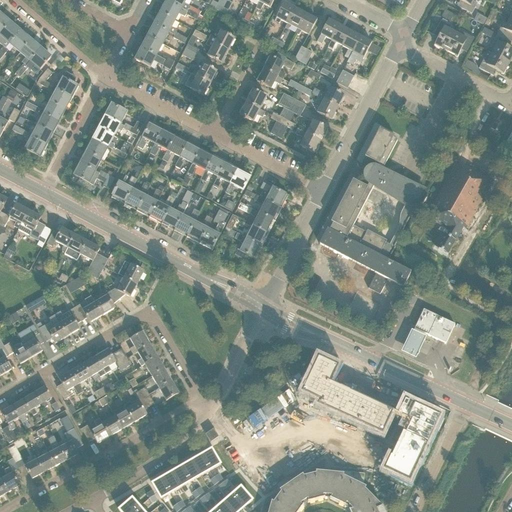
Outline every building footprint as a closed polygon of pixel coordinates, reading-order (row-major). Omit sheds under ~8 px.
[(187,12),(188,9),(189,10),(190,7),(184,3),(186,0),(167,0),(166,1),(187,12)] [(220,12),(226,0),(219,0),(215,9),(219,12),(220,12)] [(226,0),(220,12),(225,15),(226,15),(232,3),(226,0)] [(260,0),(259,2),(256,9),(260,11),(263,5),(270,8),(274,0),(260,0)] [(473,2),(473,0),(457,0),(463,3),(460,8),(471,14),(477,4),(473,2)] [(186,15),(191,18),(194,13),(189,10),(188,9),(187,12),(166,1),(160,13),(175,21),(179,14),(185,17),(186,15)] [(287,24),(295,9),(284,3),(274,22),(279,24),(280,21),(287,24)] [(298,30),(306,15),(295,9),(287,24),(285,28),(288,30),(290,26),(297,30),(298,30)] [(219,12),(216,17),(217,17),(222,20),(225,15),(220,12),(219,12)] [(171,28),(175,21),(160,13),(154,25),(169,33),(174,36),(175,33),(176,33),(177,31),(171,28)] [(194,13),(191,18),(196,21),(199,15),(194,13)] [(0,34),(10,23),(0,14),(0,34)] [(441,18),(436,15),(435,14),(431,20),(432,20),(436,23),(437,23),(441,18)] [(298,30),(297,30),(295,34),(299,36),(301,32),(309,36),(317,21),(306,15),(298,30)] [(511,20),(510,19),(507,26),(503,23),(497,34),(509,40),(511,34),(511,20)] [(331,41),(340,26),(328,20),(320,35),(317,42),(321,45),(325,38),(331,41)] [(446,51),(455,34),(449,31),(451,27),(441,21),(434,33),(440,36),(435,45),(446,51)] [(10,23),(0,34),(0,44),(5,49),(9,44),(20,32),(10,23)] [(162,45),(169,33),(154,25),(148,37),(162,45)] [(342,47),(350,32),(340,26),(331,41),(327,48),(332,51),(336,43),(342,47)] [(269,39),(271,33),(265,30),(263,36),(269,39)] [(198,39),(201,34),(195,31),(192,36),(198,39)] [(20,53),(31,40),(20,32),(9,44),(20,53)] [(214,44),(228,51),(234,40),(220,32),(214,44)] [(353,52),(361,37),(350,32),(342,47),(348,50),(344,57),(349,60),(353,52)] [(176,33),(175,33),(174,36),(173,38),(178,41),(181,36),(176,33)] [(455,34),(446,51),(457,57),(462,48),(467,51),(474,39),(463,33),(461,37),(455,34)] [(201,34),(198,39),(203,42),(206,37),(201,34)] [(181,36),(178,41),(184,44),(186,39),(181,36)] [(492,54),(509,63),(511,57),(511,50),(505,47),(508,42),(496,36),(491,46),(495,48),(492,54)] [(156,57),(162,45),(148,37),(141,49),(156,57)] [(353,52),(349,60),(353,62),(357,55),(364,58),(372,43),(361,37),(353,52)] [(30,62),(41,49),(31,40),(20,53),(30,62)] [(185,50),(196,56),(199,50),(188,44),(185,50)] [(221,64),(228,51),(214,44),(207,56),(221,64)] [(300,62),(307,50),(301,47),(294,59),(300,62)] [(41,49),(30,62),(40,71),(51,58),(41,49)] [(155,58),(156,57),(141,49),(135,60),(150,68),(153,62),(170,71),(172,67),(166,64),(169,59),(163,56),(160,61),(155,58)] [(193,61),(196,56),(185,50),(182,55),(193,61)] [(307,50),(300,62),(305,65),(312,53),(307,50)] [(503,74),(509,63),(492,54),(488,60),(484,58),(479,69),(491,75),(493,69),(503,74)] [(263,70),(282,80),(285,75),(280,72),(283,66),(291,71),(294,65),(285,59),(282,65),(269,58),(263,70)] [(166,64),(172,67),(174,62),(169,59),(166,64)] [(475,65),(467,61),(464,68),(472,72),(475,65)] [(312,64),(311,63),(310,63),(309,62),(307,67),(314,71),(316,66),(315,65),(314,65),(312,64)] [(19,69),(24,73),(28,68),(23,64),(19,69)] [(180,72),(183,66),(177,64),(175,69),(180,72)] [(196,77),(210,84),(217,73),(203,65),(199,72),(194,71),(192,75),(196,77)] [(183,66),(180,72),(186,75),(189,69),(183,66)] [(326,76),(328,72),(327,72),(329,68),(324,66),(322,69),(320,73),(326,76)] [(20,78),(24,73),(19,69),(15,74),(20,78)] [(40,79),(45,82),(53,74),(47,70),(40,78),(40,79)] [(280,85),(282,80),(263,70),(257,82),(271,89),(274,82),(280,85)] [(310,71),(307,77),(309,78),(311,80),(313,77),(315,73),(311,71),(310,71)] [(347,89),(354,77),(342,71),(336,83),(347,89)] [(0,78),(5,83),(10,78),(4,73),(0,77),(0,78)] [(204,97),(210,84),(196,77),(190,89),(204,97)] [(46,83),(45,82),(40,79),(37,83),(44,87),(46,83)] [(56,91),(71,99),(78,87),(62,79),(56,91)] [(293,89),(296,84),(290,81),(288,86),(293,89)] [(46,83),(44,87),(51,91),(53,86),(46,83)] [(298,92),(301,86),(296,84),(293,89),(298,92)] [(304,95),(307,89),(301,86),(298,92),(304,95)] [(307,89),(304,95),(310,97),(312,94),(313,92),(307,89)] [(324,101),(323,101),(337,108),(344,96),(330,89),(326,95),(314,89),(313,92),(312,94),(324,101)] [(10,91),(6,99),(7,100),(13,103),(17,94),(15,93),(10,91)] [(65,111),(71,99),(56,91),(50,103),(65,111)] [(246,103),(260,110),(266,98),(252,91),(246,103)] [(291,106),(294,100),(283,94),(280,100),(291,106)] [(337,108),(323,101),(317,98),(315,103),(321,106),(317,113),(331,120),(337,108)] [(288,111),(291,106),(280,100),(277,106),(288,111)] [(291,106),(302,112),(306,106),(294,100),(291,106)] [(31,111),(34,106),(27,102),(24,107),(31,111)] [(59,122),(65,111),(50,103),(44,114),(59,122)] [(260,110),(246,103),(240,115),(253,122),(257,116),(262,118),(265,113),(260,110)] [(105,116),(120,124),(127,113),(111,105),(105,116)] [(34,106),(31,111),(38,114),(41,110),(34,106)] [(300,117),(302,112),(291,106),(288,111),(300,117)] [(14,123),(20,112),(14,109),(8,120),(14,123)] [(52,134),(59,122),(44,114),(37,126),(52,134)] [(276,122),(278,116),(273,114),(270,119),(276,122)] [(120,125),(120,124),(105,116),(99,129),(114,137),(117,130),(121,132),(123,129),(129,132),(131,127),(125,124),(124,126),(120,125)] [(282,125),(284,120),(278,116),(276,122),(282,125)] [(287,128),(290,122),(284,120),(282,125),(287,128)] [(495,131),(499,123),(494,120),(490,129),(495,131)] [(131,127),(129,132),(137,136),(143,125),(137,122),(133,128),(131,127)] [(155,145),(162,132),(163,129),(162,130),(156,126),(155,128),(149,125),(151,123),(150,122),(148,126),(149,126),(142,138),(137,147),(143,150),(146,144),(144,142),(145,140),(155,145)] [(290,122),(287,128),(292,131),(295,125),(290,122)] [(306,134),(320,141),(327,129),(313,122),(306,134)] [(46,146),(52,134),(37,126),(31,138),(46,146)] [(111,143),(114,137),(99,129),(92,141),(108,149),(108,148),(111,150),(110,153),(117,156),(120,151),(113,148),(114,145),(111,143)] [(31,138),(27,135),(28,133),(21,130),(19,134),(25,137),(24,141),(28,143),(25,150),(40,158),(46,146),(31,138)] [(353,181),(331,223),(333,224),(329,231),(327,230),(319,245),(376,275),(368,289),(380,295),(387,280),(403,288),(410,273),(391,263),(388,261),(393,250),(422,193),(381,171),(397,141),(393,139),(394,137),(379,130),(365,158),(379,165),(377,169),(375,168),(373,168),(371,169),(369,169),(368,170),(366,172),(365,173),(365,176),(365,177),(365,179),(365,181),(366,182),(368,184),(369,185),(367,188),(353,181)] [(511,131),(503,148),(511,153),(511,131)] [(167,151),(174,138),(176,136),(175,136),(168,133),(167,135),(162,132),(155,145),(150,154),(155,157),(159,150),(156,149),(158,146),(167,151)] [(314,154),(320,141),(306,134),(300,146),(314,154)] [(187,145),(188,142),(188,143),(181,139),(180,141),(174,138),(167,151),(162,160),(168,163),(171,157),(169,155),(170,153),(180,158),(187,145)] [(101,160),(108,149),(92,141),(86,152),(101,160)] [(11,151),(13,146),(8,143),(5,148),(11,151)] [(192,148),(187,145),(180,158),(175,167),(180,170),(184,163),(181,162),(183,159),(192,164),(193,164),(199,152),(201,149),(200,149),(193,146),(192,148)] [(120,151),(117,156),(124,160),(127,155),(120,151)] [(95,172),(101,160),(86,152),(80,164),(95,172)] [(212,158),(213,156),(213,155),(213,156),(206,152),(205,155),(199,152),(193,164),(192,164),(188,174),(193,176),(196,170),(194,169),(195,166),(205,171),(212,158)] [(503,161),(494,155),(490,162),(499,167),(503,161)] [(218,161),(212,158),(205,171),(200,180),(205,183),(209,176),(207,175),(208,173),(217,178),(218,178),(224,165),(225,165),(226,162),(225,162),(219,159),(218,161)] [(99,174),(95,172),(80,164),(74,176),(93,186),(96,180),(104,184),(103,187),(108,190),(114,179),(107,175),(104,179),(98,176),(99,174)] [(465,168),(457,164),(426,218),(446,229),(435,248),(447,255),(463,228),(465,230),(493,182),(466,166),(465,168)] [(230,168),(225,165),(224,165),(218,178),(217,178),(213,187),(218,190),(221,183),(219,182),(220,179),(230,184),(237,171),(238,169),(231,166),(230,168)] [(243,174),(237,171),(230,184),(225,193),(230,196),(234,189),(232,188),(233,186),(243,191),(250,178),(251,175),(250,176),(244,172),(243,174)] [(186,188),(191,180),(186,177),(181,185),(186,188)] [(125,203),(132,190),(137,181),(132,178),(128,184),(130,185),(129,188),(119,183),(112,196),(111,199),(112,198),(118,202),(119,200),(125,203)] [(196,191),(195,192),(195,193),(199,195),(204,186),(200,183),(196,191)] [(138,209),(144,196),(149,187),(144,184),(141,191),(143,192),(141,195),(132,190),(125,203),(123,205),(124,205),(131,208),(132,206),(137,209),(138,209)] [(248,186),(246,190),(251,193),(251,192),(254,187),(253,186),(249,184),(248,186)] [(266,201),(281,209),(285,202),(282,201),(285,195),(288,197),(288,196),(285,195),(273,188),(272,189),(263,184),(260,189),(267,192),(268,190),(271,191),(266,201)] [(150,216),(157,203),(162,194),(161,194),(157,191),(153,198),(155,199),(154,201),(144,196),(138,209),(137,209),(136,212),(137,211),(143,215),(144,213),(150,216)] [(163,222),(170,210),(169,210),(177,195),(172,193),(166,204),(168,205),(166,208),(157,203),(150,216),(149,218),(149,219),(149,218),(156,221),(157,219),(162,222),(163,222)] [(281,209),(266,201),(252,194),(250,198),(255,200),(254,201),(261,205),(262,203),(265,204),(260,214),(272,220),(272,221),(275,222),(275,221),(278,215),(276,214),(279,208),(281,209),(282,209),(281,209)] [(175,229),(182,216),(188,205),(187,205),(183,202),(178,211),(180,212),(179,215),(170,210),(163,222),(162,222),(161,225),(162,225),(168,228),(169,226),(175,229)] [(272,220),(260,214),(250,209),(240,204),(238,209),(254,217),(255,215),(258,217),(253,226),(266,233),(269,234),(268,234),(272,227),(270,226),(272,221),(272,220)] [(19,230),(28,211),(16,205),(8,219),(4,217),(0,224),(0,235),(0,236),(4,229),(9,220),(16,223),(14,227),(19,230)] [(28,211),(19,230),(19,231),(24,230),(25,228),(32,232),(29,237),(37,242),(45,226),(38,223),(41,218),(28,211)] [(188,236),(194,223),(199,213),(194,211),(191,217),(193,218),(191,221),(182,216),(175,229),(174,231),(174,232),(174,231),(181,235),(182,233),(187,235),(188,236)] [(200,242),(199,245),(199,244),(206,248),(207,246),(212,249),(211,251),(212,252),(213,248),(220,236),(219,236),(225,225),(223,224),(227,216),(219,211),(213,222),(218,225),(216,230),(218,232),(216,234),(207,229),(200,242)] [(207,229),(212,220),(207,217),(203,224),(205,225),(204,228),(194,223),(188,236),(187,235),(186,238),(187,238),(193,241),(194,239),(200,242),(207,229)] [(253,226),(244,221),(241,227),(248,230),(249,228),(252,229),(247,239),(259,246),(262,247),(262,246),(265,240),(263,239),(266,233),(253,226)] [(68,249),(75,236),(62,229),(59,234),(53,232),(46,244),(52,247),(55,242),(63,246),(62,250),(62,252),(65,254),(68,249)] [(230,242),(235,233),(231,231),(230,230),(225,239),(230,242)] [(247,239),(237,234),(235,239),(241,243),(242,240),(245,242),(240,251),(238,250),(235,256),(244,261),(247,255),(253,259),(253,258),(256,260),(256,259),(255,259),(259,252),(257,251),(259,246),(247,239)] [(81,256),(88,243),(75,236),(68,249),(81,256)] [(96,271),(103,258),(97,255),(99,249),(88,243),(81,256),(93,262),(89,268),(96,271)] [(11,259),(15,250),(9,247),(5,256),(11,259)] [(96,271),(100,274),(108,260),(103,258),(96,271)] [(124,279),(137,286),(144,273),(131,266),(126,274),(121,272),(119,276),(124,279)] [(99,277),(94,275),(88,271),(86,274),(97,280),(99,277)] [(65,283),(68,278),(62,275),(59,280),(65,283)] [(130,298),(137,286),(124,279),(117,291),(115,290),(111,292),(118,300),(125,295),(130,298)] [(112,305),(118,300),(111,292),(106,295),(107,297),(100,301),(98,296),(93,300),(95,304),(102,316),(115,309),(112,305)] [(42,297),(35,302),(35,303),(38,308),(46,304),(42,297)] [(389,321),(396,304),(391,302),(383,318),(389,321)] [(90,324),(102,316),(95,304),(83,311),(80,306),(74,309),(81,322),(87,318),(90,324)] [(76,325),(81,322),(74,309),(69,312),(72,317),(65,321),(62,315),(56,318),(67,337),(79,330),(76,325)] [(414,329),(413,330),(429,337),(429,336),(436,340),(435,340),(445,345),(455,325),(423,310),(415,329),(414,329)] [(56,318),(55,315),(49,319),(51,322),(44,326),(41,321),(35,324),(46,343),(52,339),(55,344),(67,337),(56,318)] [(414,356),(425,333),(413,327),(411,326),(400,350),(414,356)] [(138,353),(150,346),(142,333),(130,340),(134,347),(130,349),(133,355),(137,353),(138,353)] [(24,347),(31,358),(42,352),(39,346),(43,344),(38,335),(34,337),(32,334),(26,337),(21,340),(24,347)] [(3,348),(4,347),(0,339),(0,355),(2,360),(0,361),(0,376),(11,370),(5,359),(9,356),(3,348)] [(31,358),(24,347),(14,353),(9,344),(4,347),(3,348),(9,356),(13,354),(20,365),(31,358)] [(145,365),(157,358),(150,346),(138,353),(141,359),(138,361),(141,367),(144,365),(145,365)] [(123,366),(130,363),(122,349),(115,353),(123,366)] [(123,366),(115,353),(111,356),(108,351),(94,359),(104,375),(111,371),(109,367),(115,363),(119,369),(123,366)] [(152,378),(164,370),(157,358),(145,365),(152,378)] [(100,378),(104,375),(94,359),(82,366),(90,378),(97,374),(100,378)] [(336,370),(316,361),(300,396),(318,404),(316,408),(380,438),(389,419),(327,390),(336,370)] [(130,363),(119,369),(120,372),(131,365),(130,363)] [(78,385),(79,384),(90,378),(82,366),(70,373),(78,385)] [(159,390),(171,382),(164,370),(152,378),(159,390)] [(84,392),(79,384),(78,385),(70,373),(59,380),(62,385),(57,388),(64,401),(70,397),(66,392),(74,388),(78,395),(84,392)] [(133,388),(138,385),(134,379),(129,382),(133,388)] [(171,382),(159,390),(166,402),(178,394),(171,382)] [(34,394),(40,405),(41,405),(43,409),(48,406),(46,402),(51,399),(45,388),(34,394)] [(98,391),(102,397),(108,394),(104,388),(98,391)] [(136,399),(141,396),(147,392),(145,388),(134,395),(136,399)] [(141,396),(148,408),(154,404),(147,392),(141,396)] [(34,409),(40,405),(34,394),(23,401),(29,412),(30,411),(33,417),(37,424),(41,421),(37,414),(34,409)] [(103,399),(106,405),(112,402),(108,396),(103,399)] [(143,411),(148,408),(141,396),(136,399),(139,403),(132,407),(130,403),(123,407),(133,424),(146,416),(143,411)] [(26,430),(30,428),(23,415),(24,415),(25,416),(29,414),(28,412),(29,412),(23,401),(12,408),(18,418),(19,418),(26,430)] [(56,413),(60,410),(55,402),(51,405),(56,413)] [(438,421),(403,404),(396,418),(410,425),(393,462),(389,460),(383,473),(408,485),(438,421)] [(121,431),(133,424),(123,407),(112,413),(115,417),(114,418),(121,431)] [(9,427),(5,429),(13,442),(13,443),(18,440),(12,430),(16,428),(12,422),(18,418),(12,408),(1,414),(9,427)] [(59,449),(65,462),(78,455),(75,450),(83,446),(74,430),(67,417),(61,420),(68,433),(64,435),(69,444),(60,449),(59,449)] [(109,438),(121,431),(114,418),(102,425),(101,425),(109,438)] [(101,425),(102,425),(99,419),(93,422),(97,428),(90,432),(87,427),(81,430),(89,442),(94,439),(97,445),(109,438),(101,425)] [(53,431),(59,428),(56,422),(50,425),(53,431)] [(9,444),(13,442),(5,429),(2,430),(9,444)] [(211,443),(218,437),(213,430),(205,435),(211,443)] [(59,449),(60,449),(54,437),(48,440),(54,452),(48,455),(54,468),(65,462),(59,449)] [(48,455),(46,450),(43,443),(38,445),(41,453),(42,453),(44,457),(37,460),(36,461),(43,474),(54,468),(48,455)] [(11,459),(17,470),(25,465),(23,460),(15,446),(8,450),(13,459),(11,459)] [(221,465),(212,449),(201,455),(210,471),(221,465)] [(210,471),(201,455),(191,461),(200,477),(210,471)] [(36,461),(37,460),(35,456),(30,459),(32,463),(25,467),(32,480),(43,474),(36,461)] [(12,473),(17,470),(11,459),(6,462),(9,467),(4,470),(8,476),(2,480),(0,481),(7,494),(20,486),(12,473)] [(200,477),(191,461),(181,466),(191,482),(200,477)] [(191,482),(181,466),(172,472),(181,488),(191,482)] [(181,488),(172,472),(162,478),(171,494),(181,488)] [(363,485),(364,474),(342,472),(343,472),(343,475),(316,472),(316,473),(316,474),(303,477),(302,476),(303,476),(302,475),(279,491),(280,492),(280,491),(281,493),(273,503),(272,503),(272,502),(271,502),(268,511),(299,511),(303,506),(302,506),(300,504),(303,502),(304,502),(307,500),(308,502),(307,503),(308,503),(324,499),(324,498),(323,496),(327,496),(328,496),(332,496),(330,499),(329,499),(345,507),(345,506),(346,503),(349,506),(349,507),(352,510),(350,511),(349,510),(349,511),(384,511),(382,507),(381,508),(381,507),(381,506),(380,506),(364,490),(365,488),(366,488),(362,486),(363,485)] [(213,478),(217,484),(221,481),(217,475),(213,478)] [(171,494),(162,478),(151,484),(160,500),(171,494)] [(217,484),(213,478),(209,481),(213,487),(217,484)] [(241,487),(232,495),(243,509),(253,501),(241,487)] [(202,494),(198,489),(194,491),(198,497),(202,494)] [(198,497),(194,491),(190,494),(195,500),(198,497)] [(207,495),(203,498),(208,504),(211,501),(207,495)] [(232,495),(223,502),(231,511),(239,511),(243,509),(232,495)] [(134,511),(140,507),(132,498),(118,510),(119,511),(134,511)] [(208,504),(203,498),(199,501),(204,507),(208,504)] [(184,508),(180,502),(176,505),(180,510),(184,508)] [(231,511),(223,502),(214,510),(216,511),(231,511)]
